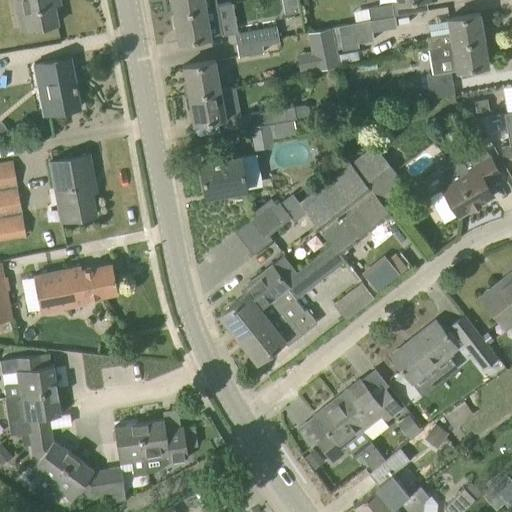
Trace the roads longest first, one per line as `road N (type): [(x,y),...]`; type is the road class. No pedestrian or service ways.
road 1 (tertiary): [(209,369),(177,279),(128,0)]
road 2 (residential): [(243,425),(476,234),(511,224)]
road 3 (residential): [(87,412),(209,369)]
